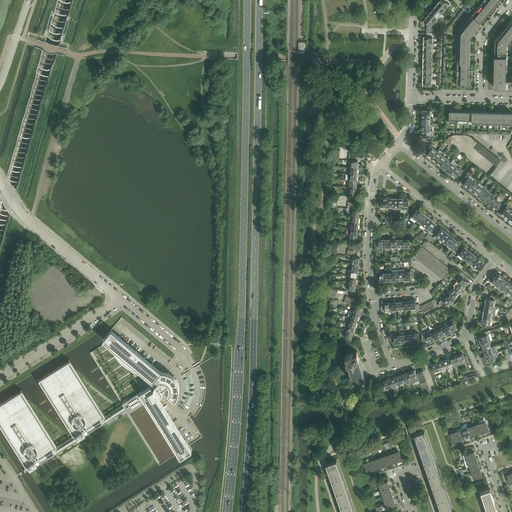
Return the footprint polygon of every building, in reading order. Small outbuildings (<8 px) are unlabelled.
[(57,0),(54,12),(46,39),(45,42),(44,46),(43,50),(34,78),(23,118),(8,170),(6,175),(3,186),(0,197),(0,250),(1,246),(8,221),(10,214),(16,191),(26,157),(37,119),(54,61),(56,54),(57,50),(58,46),(68,15),(70,6),(72,0),(57,0)] [(440,1),(439,3),(445,8),(449,4),(444,0),(439,0),(440,0),(440,1)] [(483,0),(471,15),(470,14),(457,31),(456,63),(457,63),(456,85),(460,86),(460,87),(467,87),(467,86),(469,86),(469,81),(468,81),(469,78),(469,73),(469,71),(470,66),(469,66),(469,63),(470,63),(470,61),(469,61),(469,57),(470,57),(470,55),(469,55),(469,52),(470,52),(470,49),(469,49),(470,46),(470,43),(470,36),(472,33),(472,34),(474,32),(474,31),(475,29),(476,29),(478,27),(477,27),(479,25),(480,25),(481,23),(483,20),(483,21),(486,17),(487,15),(488,15),(491,11),(490,11),(492,9),(493,9),(496,6),(495,5),(497,3),(500,0),(483,0)] [(437,5),(435,8),(441,13),(445,8),(439,3),(438,2),(436,5),(437,5)] [(433,10),(431,12),(438,18),(441,13),(435,8),(434,7),(432,9),(433,10)] [(429,15),(427,17),(434,22),(438,18),(431,12),(430,12),(428,14),(429,15)] [(426,26),(426,33),(434,33),(434,30),(430,27),(434,22),(427,17),(426,16),(424,19),(425,19),(423,21),(427,25),(426,26)] [(511,18),(495,40),(493,87),(511,87),(511,18)] [(424,40),(424,43),(433,43),(433,37),(434,37),(434,33),(426,33),(426,36),(423,36),(423,40),(424,40)] [(434,110),(434,106),(428,106),(428,109),(426,109),(426,110),(422,110),(422,112),(421,112),(421,117),(432,117),(432,110),(434,110)] [(471,123),(472,111),(469,111),(469,110),(464,110),(464,111),(464,123),(471,123)] [(431,130),(421,130),(421,134),(422,134),(422,137),(425,137),(425,138),(428,138),(427,141),(433,141),(433,137),(431,137),(431,130)] [(431,158),(437,151),(432,147),(433,146),(431,144),(427,149),(429,150),(426,155),(428,156),(428,157),(430,158),(431,158)] [(437,151),(431,158),(433,160),(433,161),(435,162),(436,162),(442,155),(437,151)] [(442,155),(436,162),(438,164),(437,164),(440,166),(446,159),(442,155)] [(446,159),(440,166),(441,166),(440,167),(442,168),(443,168),(445,170),(451,162),(446,159)] [(450,173),(456,166),(457,164),(455,162),(453,164),(451,162),(445,170),(447,172),(450,173)] [(460,175),(464,171),(460,167),(459,168),(456,166),(450,173),(450,174),(452,176),(454,177),(458,173),(460,175)] [(462,184),(467,188),(472,181),(468,177),(470,175),(467,173),(463,178),(466,180),(462,184)] [(472,181),(467,188),(472,191),(477,185),(472,181)] [(479,183),(477,185),(472,191),(477,195),(484,186),(479,183)] [(481,199),(488,191),(488,190),(484,186),(477,195),(481,199)] [(486,203),(493,194),(488,191),(481,199),(486,203)] [(491,206),(496,200),(493,198),(495,196),(493,194),(486,203),(491,206)] [(399,198),(399,199),(399,201),(399,202),(399,204),(399,205),(398,208),(398,210),(407,210),(408,200),(407,199),(405,199),(404,200),(403,200),(403,198),(399,198)] [(496,200),(491,206),(495,210),(497,208),(499,210),(503,206),(496,200)] [(505,217),(511,208),(510,207),(509,208),(507,206),(505,207),(503,206),(499,210),(502,212),(500,214),(503,217),(504,216),(505,217)] [(411,217),(416,221),(419,218),(418,218),(420,216),(423,213),(423,212),(420,210),(419,210),(417,209),(414,212),(415,213),(411,217)] [(423,214),(423,213),(420,216),(418,218),(419,218),(416,221),(421,224),(427,216),(425,214),(423,214)] [(427,216),(421,224),(425,228),(427,225),(428,225),(429,223),(431,220),(430,219),(430,218),(427,216)] [(432,220),(431,220),(429,223),(428,225),(427,225),(425,228),(428,230),(427,232),(429,233),(436,224),(435,223),(435,222),(432,220)] [(435,235),(440,239),(442,237),(442,236),(443,234),(444,235),(446,232),(446,231),(443,228),(443,229),(441,228),(435,235)] [(447,233),(446,232),(444,235),(443,234),(442,236),(442,237),(440,239),(444,243),(451,235),(448,232),(447,233)] [(451,235),(444,243),(449,246),(451,244),(453,242),(452,242),(455,239),(454,238),(454,237),(451,235)] [(455,238),(455,239),(452,242),(453,242),(451,244),(449,246),(454,250),(460,243),(458,242),(459,241),(455,238)] [(384,247),(384,239),(378,239),(378,242),(375,242),(375,249),(378,249),(378,247),(384,247)] [(458,254),(463,258),(469,251),(470,250),(466,247),(466,248),(464,247),(458,254)] [(470,251),(469,251),(463,258),(468,262),(474,254),(471,251),(470,251)] [(474,254),(468,262),(472,265),(478,258),(477,257),(477,256),(474,254)] [(479,257),(478,258),(472,265),(477,269),(480,265),(481,266),(484,262),(481,260),(482,260),(479,257)] [(414,276),(414,268),(411,268),(411,270),(410,270),(410,272),(404,272),(405,280),(411,280),(411,276),(414,276)] [(468,277),(462,272),(459,274),(462,277),(458,282),(465,287),(469,282),(466,280),(468,277)] [(490,280),(496,285),(502,276),(499,274),(499,275),(497,273),(493,278),(492,278),(490,280)] [(506,279),(502,276),(496,285),(500,288),(507,281),(505,280),(506,279)] [(465,287),(458,282),(456,280),(452,285),(454,286),(461,291),(465,287)] [(508,282),(507,281),(500,288),(505,292),(511,284),(509,281),(508,282)] [(355,290),(356,283),(347,282),(346,282),(346,283),(349,284),(348,289),(355,290)] [(461,291),(454,286),(451,291),(457,296),(461,291)] [(457,296),(451,291),(449,290),(445,295),(453,301),(457,296)] [(449,306),(453,301),(445,295),(444,296),(439,302),(440,303),(437,305),(438,307),(445,303),(449,306)] [(486,298),(485,304),(493,306),(495,299),(496,300),(497,297),(490,295),(489,298),(486,298)] [(416,300),(409,300),(410,309),(416,308),(417,311),(420,311),(419,304),(416,304),(416,300)] [(391,310),(390,302),(384,303),(384,305),(381,306),(382,312),(385,312),(385,311),(391,310)] [(359,313),(361,307),(355,305),(350,304),(349,304),(348,305),(352,306),(351,311),(359,313)] [(493,306),(485,304),(483,311),(492,312),(493,306)] [(357,320),(359,313),(351,311),(350,310),(348,316),(351,317),(357,320)] [(492,312),(483,311),(482,317),(491,319),(494,319),(495,313),(492,312)] [(357,320),(351,317),(348,316),(346,316),(346,317),(348,318),(347,323),(355,326),(357,320)] [(491,319),(482,317),(481,324),(490,325),(491,319)] [(452,331),(448,324),(446,321),(441,324),(442,326),(442,327),(446,334),(452,331)] [(454,321),(448,324),(452,331),(457,328),(454,321)] [(355,326),(347,323),(344,322),(343,325),(346,326),(345,329),(353,332),(355,326)] [(446,334),(442,327),(442,326),(440,326),(439,325),(435,327),(440,337),(446,334)] [(440,337),(435,327),(430,330),(435,340),(440,337)] [(353,332),(345,329),(342,328),(341,330),(346,331),(345,336),(351,338),(353,332)] [(126,410),(160,464),(178,452),(181,457),(192,450),(158,394),(163,391),(165,394),(166,393),(167,392),(167,391),(169,392),(168,392),(168,393),(167,393),(175,400),(176,398),(178,395),(179,394),(179,393),(179,392),(179,391),(180,390),(180,389),(180,388),(180,387),(179,386),(179,385),(179,384),(179,383),(178,382),(178,381),(178,380),(177,380),(177,379),(175,377),(174,376),(173,375),(173,374),(172,374),(171,373),(169,372),(168,372),(167,371),(166,371),(163,371),(162,371),(112,329),(103,339),(106,342),(112,347),(113,349),(114,352),(115,354),(117,357),(118,359),(120,361),(122,363),(124,365),(127,367),(129,369),(131,370),(134,371),(136,372),(139,373),(140,373),(149,386),(142,390),(143,391),(141,392),(140,393),(140,392),(122,404),(126,410)] [(435,340),(430,330),(424,333),(425,335),(429,343),(435,340)] [(479,337),(481,344),(490,342),(487,334),(489,334),(488,331),(480,333),(481,336),(479,337)] [(490,342),(481,344),(483,350),(492,347),(490,342)] [(492,347),(483,350),(485,356),(493,353),(492,347)] [(345,355),(354,380),(365,376),(357,351),(356,351),(357,353),(353,354),(353,353),(345,355)] [(463,356),(462,353),(456,356),(459,363),(459,365),(462,364),(461,362),(465,361),(463,356)] [(493,353),(485,356),(487,362),(496,359),(493,353)] [(459,363),(456,356),(450,358),(452,365),(453,367),(456,366),(455,364),(459,363)] [(444,360),(446,367),(447,369),(448,369),(448,367),(452,365),(450,358),(444,360)] [(102,417),(104,416),(78,374),(69,360),(38,380),(47,394),(70,432),(73,435),(74,434),(78,440),(106,422),(102,417)] [(444,360),(438,362),(440,369),(441,371),(442,371),(442,369),(446,367),(444,360)] [(431,364),(432,367),(429,368),(432,375),(435,373),(436,373),(435,371),(440,369),(438,362),(431,364)] [(414,370),(408,372),(410,380),(411,382),(412,381),(412,379),(418,377),(417,373),(415,373),(414,370)] [(408,372),(402,374),(404,382),(405,384),(406,383),(406,381),(410,380),(408,372)] [(395,376),(398,384),(399,386),(400,385),(399,383),(404,382),(402,374),(395,376)] [(395,376),(389,379),(392,386),(392,388),(394,387),(393,385),(398,384),(395,376)] [(384,384),(381,385),(383,391),(388,389),(387,388),(392,386),(389,379),(383,381),(384,384)] [(54,447),(56,446),(30,404),(21,390),(0,403),(0,426),(25,465),(26,464),(30,470),(58,452),(54,447)] [(485,421),(480,423),(483,432),(489,430),(485,421)] [(480,423),(474,425),(477,434),(483,432),(480,423)] [(474,425),(468,427),(471,436),(477,434),(474,425)] [(468,427),(462,429),(465,438),(471,436),(468,427)] [(459,440),(456,431),(455,429),(453,430),(454,432),(450,434),(453,442),(459,440)] [(465,438),(462,429),(456,431),(459,440),(465,438)] [(451,511),(424,430),(414,434),(416,440),(414,441),(416,444),(417,443),(440,511),(451,511)] [(399,451),(393,453),(396,462),(402,460),(399,451)] [(465,455),(467,461),(476,457),(474,451),(465,455)] [(393,453),(387,455),(390,464),(396,462),(393,453)] [(387,455),(381,457),(384,466),(390,464),(387,455)] [(381,457),(375,459),(378,468),(384,466),(381,457)] [(476,457),(467,461),(469,466),(478,463),(476,457)] [(375,459),(369,461),(372,470),(378,468),(375,459)] [(353,511),(336,460),(326,464),(328,470),(327,471),(328,474),(329,473),(342,511),(353,511)] [(366,472),(372,470),(369,461),(363,463),(366,472)] [(478,463),(469,466),(471,472),(480,469),(478,463)] [(480,469),(471,472),(473,479),(482,475),(480,469)] [(378,484),(381,490),(390,487),(387,481),(378,484)] [(390,487),(381,490),(383,496),(392,493),(390,487)] [(481,492),(486,507),(491,506),(495,504),(493,498),(494,497),(493,495),(492,495),(490,489),(481,492)] [(392,493),(383,496),(385,502),(394,499),(392,493)] [(394,499),(385,502),(387,508),(396,505),(394,499)]
